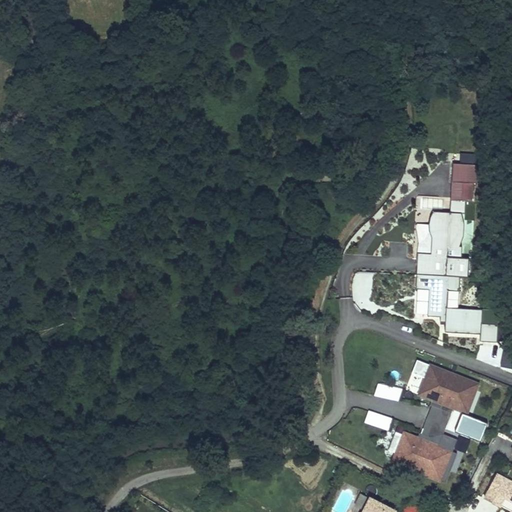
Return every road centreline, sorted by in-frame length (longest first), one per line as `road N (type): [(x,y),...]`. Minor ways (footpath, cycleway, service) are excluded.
road 1 (track): [(318,429),(315,347),(329,276),(346,236),(392,182),(406,129),(401,73),(358,0)]
road 2 (residential): [(339,398),(339,338),(361,322),(511,378)]
road 3 (residential): [(109,511),(145,479),(260,456),(305,437)]
road 4 (residential): [(305,437),(458,511)]
